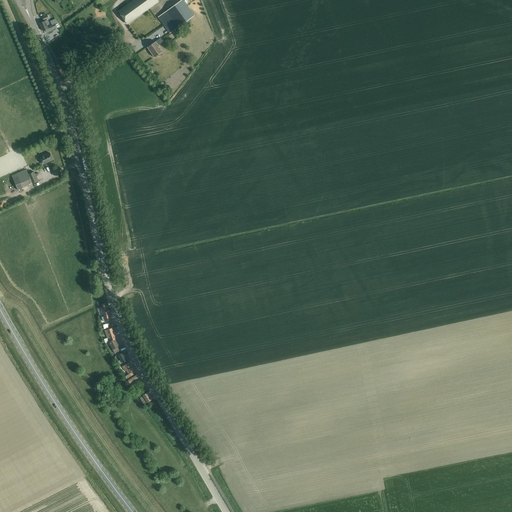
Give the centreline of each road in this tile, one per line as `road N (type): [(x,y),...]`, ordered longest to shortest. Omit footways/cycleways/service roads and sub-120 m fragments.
road 1 (tertiary): [(226,511),(117,316),(67,112),(30,19)]
road 2 (primary): [(131,511),(0,310)]
